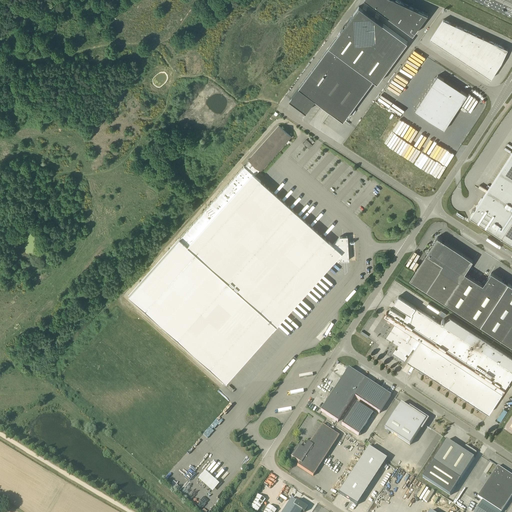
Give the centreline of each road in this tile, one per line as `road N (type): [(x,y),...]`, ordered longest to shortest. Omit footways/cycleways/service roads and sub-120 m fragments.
road 1 (track): [(0,61),(164,41),(201,0)]
road 2 (unclassified): [(339,511),(270,459),(340,346)]
road 3 (unclassified): [(511,457),(340,346)]
road 4 (unclassified): [(430,207),(283,109)]
road 5 (unclassified): [(340,346),(430,207)]
road 6 (track): [(129,511),(0,434)]
road 7 (unknown): [(336,145),(417,39)]
road 8 (unclassified): [(430,207),(500,99)]
